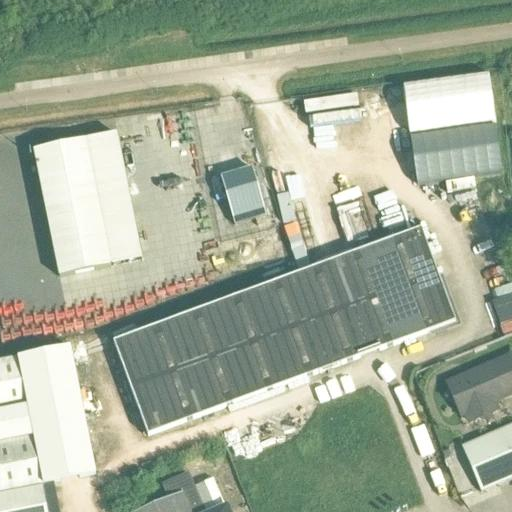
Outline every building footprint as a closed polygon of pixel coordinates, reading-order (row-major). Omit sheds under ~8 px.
[(412,132),(509,123),(504,75),(379,87),(381,103),(416,100),(418,117),(411,118),(412,132)] [(111,270),(86,144),(34,154),(60,280),(111,270)] [(252,171),(221,180),(235,229),(266,219),(252,171)] [(455,326),(421,232),(114,346),(148,439),(225,410),(455,326)] [(242,260),(189,273),(192,282),(244,269),(242,260)] [(0,496),(43,488),(96,478),(70,350),(0,364),(0,496)] [(449,390),(445,400),(456,404),(462,418),(470,414),(474,423),(478,421),(489,425),(493,415),(497,413),(493,405),(511,396),(511,364),(510,360),(448,387),(449,390)] [(511,428),(462,450),(481,495),(511,482),(511,428)] [(181,480),(163,487),(169,502),(187,494),(195,511),(227,511),(214,481),(195,490),(189,476),(181,480)] [(0,511),(47,511),(43,488),(0,496),(0,511)] [(169,502),(146,511),(195,511),(187,494),(169,502)]
